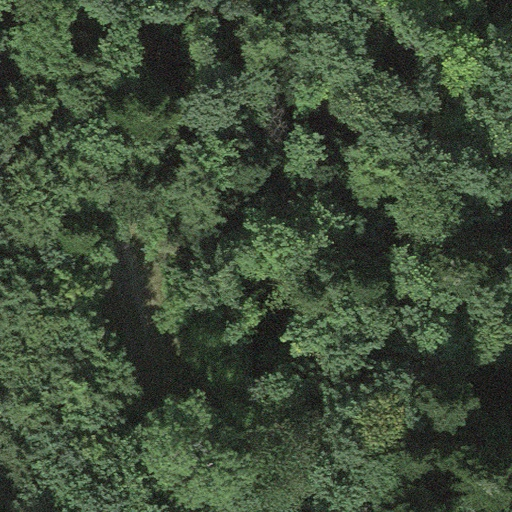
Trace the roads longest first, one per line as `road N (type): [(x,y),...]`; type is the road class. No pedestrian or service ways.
road 1 (track): [(0,43),(86,157),(150,319),(210,416),(244,511)]
road 2 (track): [(150,319),(155,424),(172,511)]
